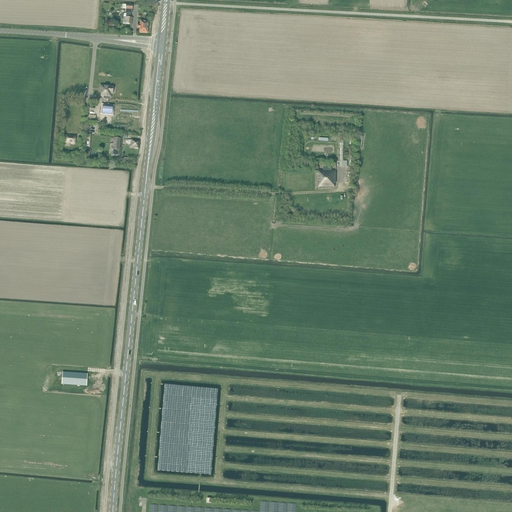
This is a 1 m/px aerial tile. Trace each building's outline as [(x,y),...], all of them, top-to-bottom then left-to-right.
[(137,26),(137,28),(140,28),(139,32),(147,33),(148,22),(140,22),(140,26),(137,26)] [(109,97),(110,97),(111,93),(112,93),(113,87),(100,86),(99,96),(104,96),(103,99),(109,99),(109,97)] [(103,106),(102,114),(112,115),(112,107),(103,106)] [(65,135),(65,142),(71,143),(71,144),(74,144),(75,137),(70,136),(70,135),(65,135)] [(130,139),(129,147),(137,149),(139,141),(130,139)] [(336,184),(336,171),(319,171),(318,189),(334,189),(334,184),(336,184)] [(62,372),(61,384),(85,386),(86,374),(62,372)]
